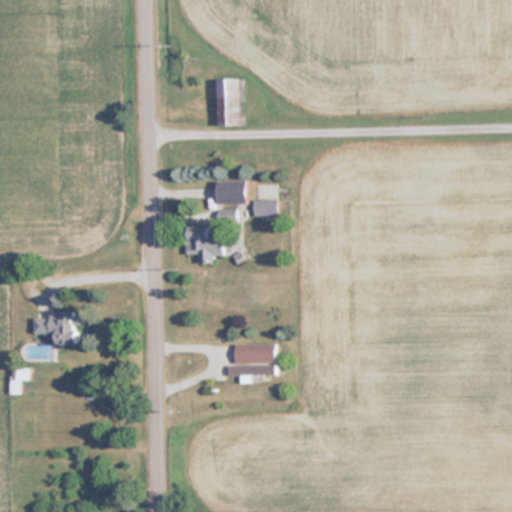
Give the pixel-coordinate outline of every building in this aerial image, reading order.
[(219,126),(242,126),(242,79),(219,79),(219,126)] [(247,204),(247,181),(218,181),(218,204),(247,204)] [(278,200),(254,200),(254,216),(278,216),(278,200)] [(236,209),(219,209),(219,222),(236,222),(236,209)] [(199,263),(215,263),(215,256),(224,256),(224,228),(188,228),(188,254),(199,254),(199,263)] [(78,311),(51,311),(51,318),(36,318),(35,343),(77,344),(78,311)] [(235,344),(235,366),(229,366),(229,376),(276,376),(276,344),(235,344)]
